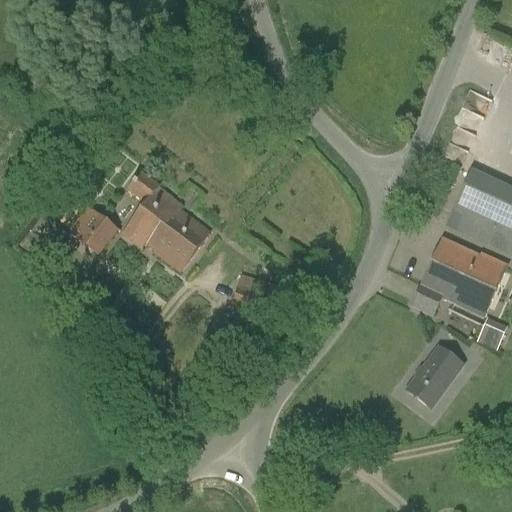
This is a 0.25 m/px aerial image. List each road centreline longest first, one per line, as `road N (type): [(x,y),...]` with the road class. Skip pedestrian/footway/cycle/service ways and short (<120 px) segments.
road 1 (tertiary): [(233,445),(361,284),(397,187)]
road 2 (unknown): [(183,476),(140,413),(132,384),(149,345),(209,269)]
road 3 (unclassified): [(397,187),(361,168),(318,125),(289,83),(256,0)]
road 4 (tertiary): [(397,187),(472,0)]
road 5 (unknown): [(258,483),(355,457),(412,511)]
road 6 (tertiary): [(122,511),(233,445)]
